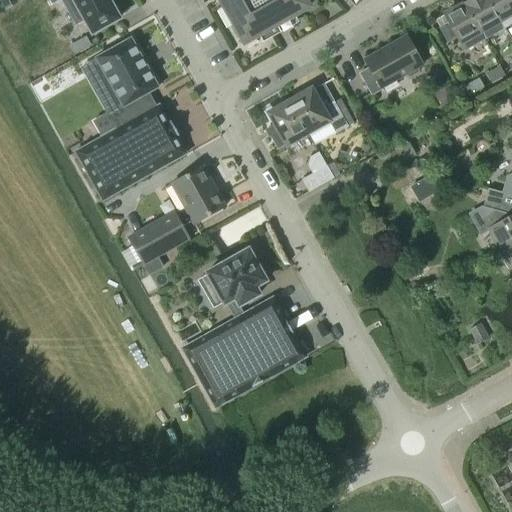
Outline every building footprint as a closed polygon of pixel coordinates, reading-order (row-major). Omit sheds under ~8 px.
[(0,0),(5,10),(18,3),(16,0),(0,0)] [(58,0),(61,0),(68,11),(75,25),(84,20),(92,34),(119,19),(108,0),(49,0),(52,4),(58,0)] [(305,0),(219,0),(244,44),(309,7),(305,0)] [(488,0),(470,0),(464,4),(484,39),(504,28),(488,0)] [(511,0),(488,0),(504,28),(511,23),(511,0)] [(464,51),(484,39),(464,4),(444,15),(448,22),(456,37),(464,51)] [(446,42),(456,37),(448,22),(438,28),(446,42)] [(70,46),(75,56),(91,46),(86,37),(70,46)] [(418,67),(422,65),(405,37),(364,60),(369,69),(359,75),(371,96),(382,90),(381,88),(404,75),(409,78),(418,73),(418,67)] [(103,201),(186,154),(159,105),(155,107),(147,93),(158,87),(130,39),(96,58),(104,74),(97,78),(124,125),(75,152),(103,201)] [(491,83),(504,76),(499,67),(486,74),(491,83)] [(290,102),(307,133),(329,121),(336,133),(347,127),(333,102),(322,109),(309,85),(295,94),(297,98),(290,102)] [(307,133),(290,102),(283,106),(280,102),(266,110),(286,145),(307,133)] [(414,156),(404,140),(392,148),(394,151),(373,163),(380,175),(414,156)] [(128,238),(143,264),(157,257),(188,239),(182,228),(193,223),(194,224),(225,207),(202,167),(171,184),(188,213),(177,219),(174,212),(128,238)] [(308,192),(333,178),(326,167),(302,180),(308,192)] [(511,173),(507,176),(502,192),(511,195),(511,173)] [(470,215),(482,236),(488,233),(498,250),(511,242),(511,195),(502,192),(491,189),(486,206),(470,215)] [(511,242),(498,250),(509,270),(511,268),(511,242)] [(255,254),(252,256),(248,249),(206,273),(224,305),(226,304),(235,321),(185,349),(216,405),(251,385),(252,387),(269,378),(268,376),(303,356),(292,337),(294,336),(285,319),(283,320),(272,300),(244,316),(239,306),(243,304),(242,302),(250,298),(250,299),(259,295),(255,287),(266,281),(262,274),(265,272),(255,254)] [(163,267),(157,257),(143,264),(142,265),(148,275),(163,267)] [(480,326),(468,332),(475,346),(487,339),(480,326)]
